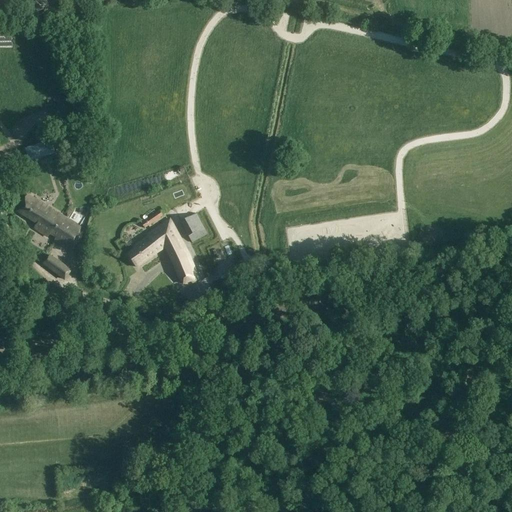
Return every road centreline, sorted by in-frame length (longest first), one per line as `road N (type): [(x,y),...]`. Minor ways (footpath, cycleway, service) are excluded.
road 1 (tertiary): [(225,318),(511,279)]
road 2 (tertiary): [(189,511),(225,318)]
road 3 (unclassified): [(149,328),(45,275),(0,214)]
road 4 (unclassified): [(149,328),(0,347)]
road 5 (track): [(177,511),(194,400),(210,373)]
